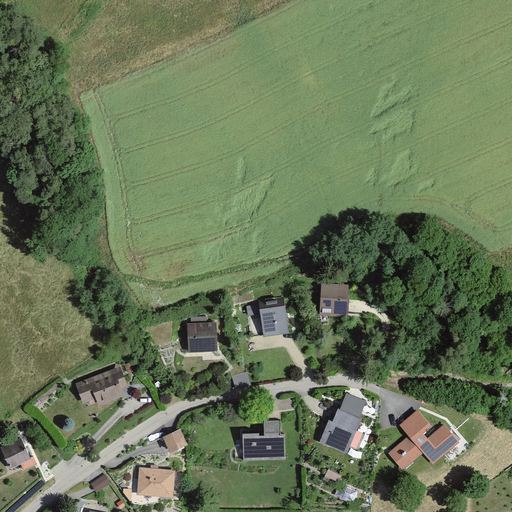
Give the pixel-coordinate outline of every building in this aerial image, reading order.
[(346,289),(322,288),(321,314),(345,315),(346,289)] [(284,303),(259,307),(264,334),(288,330),(284,303)] [(217,321),(187,322),(188,351),(218,350),(217,321)] [(116,370),(77,384),(84,402),(96,398),(98,404),(125,394),(116,370)] [(333,420),(330,419),(320,441),(348,453),(362,419),(358,417),(365,402),(347,394),(341,408),(338,407),(333,420)] [(417,410),(400,425),(409,436),(390,452),(404,469),(422,453),(432,464),(458,442),(444,426),(427,441),(420,434),(430,425),(417,410)] [(265,422),(265,434),(244,435),(245,460),(285,459),(284,435),(280,435),(279,422),(265,422)] [(182,429),(164,436),(170,450),(187,443),(182,429)] [(21,437),(1,446),(10,467),(30,458),(21,437)] [(175,469),(139,467),(138,494),(173,496),(175,469)] [(328,468),(326,473),(337,478),(340,473),(328,468)] [(106,473),(91,481),(95,489),(110,481),(106,473)]
